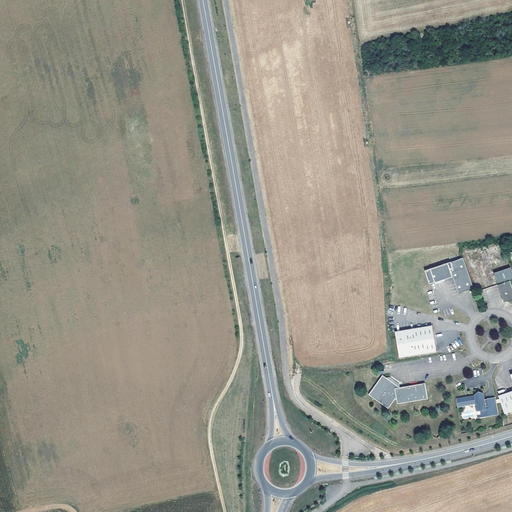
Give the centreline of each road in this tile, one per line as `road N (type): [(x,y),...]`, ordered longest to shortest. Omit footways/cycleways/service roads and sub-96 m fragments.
road 1 (track): [(181,0),(241,342),(209,422),(224,511)]
road 2 (primary): [(273,401),(203,0)]
road 3 (tertiary): [(373,467),(511,436)]
road 4 (track): [(297,375),(299,397),(383,455)]
